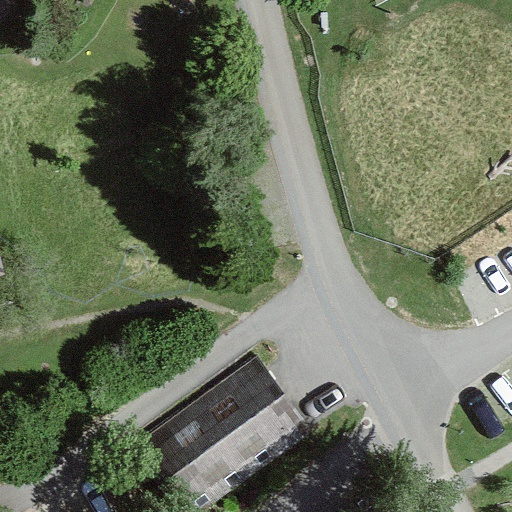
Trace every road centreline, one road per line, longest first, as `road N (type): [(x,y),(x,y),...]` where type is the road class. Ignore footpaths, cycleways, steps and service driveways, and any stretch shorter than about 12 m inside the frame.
road 1 (residential): [(265,0),(339,273),(397,396)]
road 2 (residential): [(511,335),(397,396)]
road 3 (residential): [(397,396),(454,511)]
